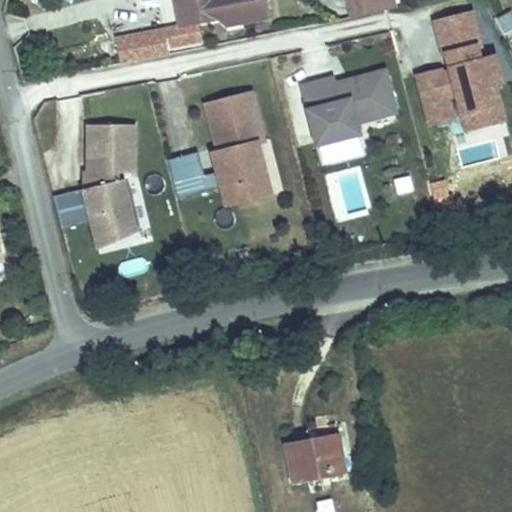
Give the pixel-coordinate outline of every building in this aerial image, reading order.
[(226,24),(269,16),(266,0),(176,0),(181,24),(116,37),(121,62),(171,53),(169,43),(200,38),(197,22),(225,17),(226,24)] [(393,0),(353,0),(357,15),(395,7),(393,0)] [(472,14),(434,23),(442,55),(446,54),(450,69),(417,77),(429,124),(452,118),(446,97),(456,95),(465,132),(504,123),(494,85),(501,84),(494,57),(480,61),(477,48),(480,48),(472,14)] [(399,114),(387,69),(349,79),(350,85),(338,88),(335,76),(303,85),(324,165),(361,155),(356,137),(362,136),(359,124),(399,114)] [(263,139),(252,91),(204,102),(215,150),(210,151),(215,170),(203,172),(198,149),(166,157),(175,196),(223,185),(226,199),(268,190),(256,141),(263,139)] [(135,167),(134,121),(88,122),(90,169),(87,169),(87,183),(58,192),(66,222),(94,213),(102,241),(137,224),(124,175),(118,176),(117,169),(135,167)] [(339,436),(286,449),(295,482),(347,470),(339,436)]
